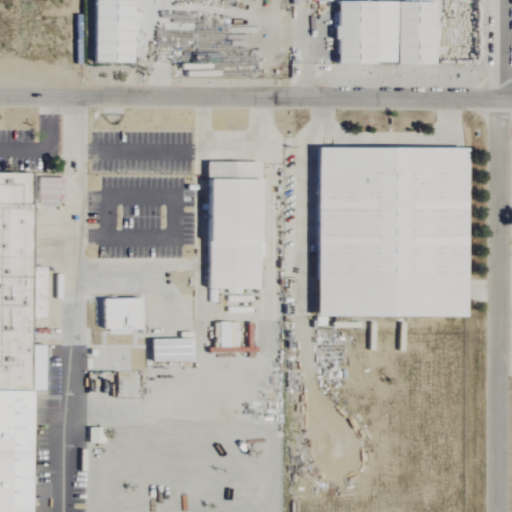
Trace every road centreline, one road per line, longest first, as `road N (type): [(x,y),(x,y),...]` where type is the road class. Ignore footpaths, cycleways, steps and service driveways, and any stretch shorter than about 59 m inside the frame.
road 1 (residential): [(0,104),(511,98)]
road 2 (residential): [(498,511),(500,0)]
